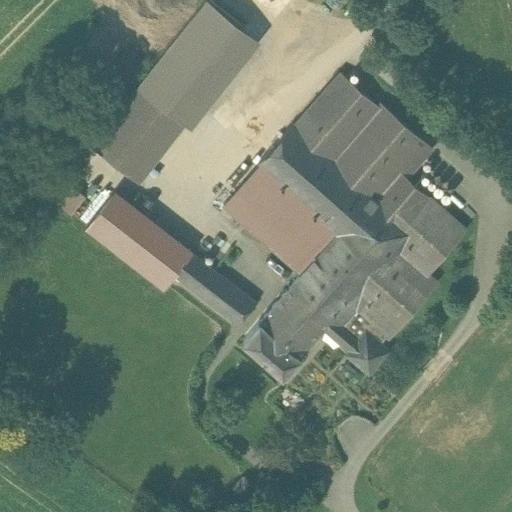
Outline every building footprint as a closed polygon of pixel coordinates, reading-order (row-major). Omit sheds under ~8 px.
[(187,124),(256,38),(207,0),(204,0),(137,85),(183,121),(187,124)] [(378,105),(341,72),(295,124),(359,180),(359,181),(377,197),(400,171),(401,172),(427,142),(381,102),(378,105)] [(137,85),(93,141),(138,177),(183,121),(137,85)] [(295,124),(293,122),(259,160),(326,218),(359,181),(359,180),(295,124)] [(326,218),(259,160),(222,203),(301,273),(316,256),(339,230),(326,218)] [(400,171),(377,197),(359,181),(326,218),(339,230),(378,265),(355,291),(331,319),(342,330),(360,309),(407,256),(426,272),(464,228),(401,172),(400,171)] [(75,183),(62,199),(74,209),(87,193),(75,183)] [(192,249),(116,189),(87,225),(163,284),(173,272),(191,250),(192,249)] [(378,265),(339,230),(316,256),(355,291),(378,265)] [(256,301),(191,250),(173,272),(239,323),(256,301)] [(355,291),(316,256),(301,273),(260,320),(299,354),(300,354),(331,319),(355,291)] [(407,256),(360,309),(388,333),(389,334),(436,281),(426,272),(407,256)] [(388,333),(360,309),(342,330),(349,336),(343,343),(350,349),(348,352),(369,370),(387,349),(380,342),(388,333)] [(260,320),(260,319),(244,338),(283,373),(300,354),(299,354),(260,320)]
